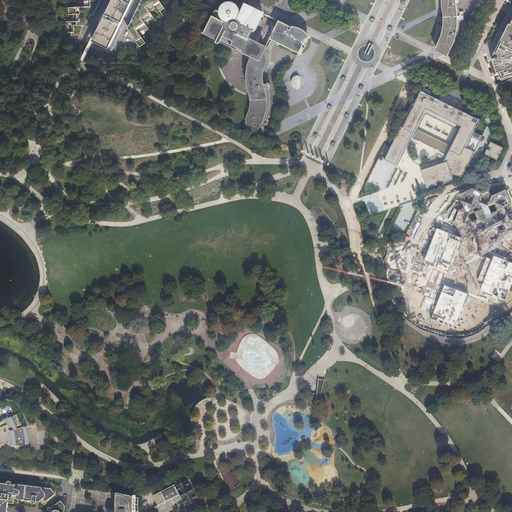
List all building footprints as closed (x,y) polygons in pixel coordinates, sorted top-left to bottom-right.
[(101,0),(84,0),(85,6),(69,7),(69,14),(74,14),(74,21),(66,21),(67,28),(69,28),(69,33),(66,33),(66,36),(70,36),(79,35),(86,20),(88,20),(91,13),(95,12),(101,0)] [(109,0),(109,2),(102,15),(91,37),(110,46),(121,24),(122,21),(124,18),(132,2),(132,0),(109,0)] [(141,0),(129,26),(127,29),(134,40),(139,47),(145,43),(138,32),(144,29),(145,30),(147,28),(144,22),(150,18),(150,19),(153,17),(150,12),(155,8),(158,12),(164,8),(158,0),(141,0)] [(443,0),(444,3),(444,9),(445,12),(445,16),(445,20),(445,25),(444,29),(443,32),(441,37),(440,39),(439,40),(438,42),(435,46),(445,51),(448,53),(450,49),(452,46),(454,42),(455,41),(456,38),(457,33),(459,28),(459,25),(459,22),(459,18),(459,13),(459,9),(458,6),(458,4),(458,3),(457,0),(443,0)] [(202,33),(219,41),(221,39),(227,42),(227,43),(230,44),(229,46),(250,57),(261,62),(265,52),(263,50),(259,49),(255,41),(251,37),(262,13),(244,4),(239,14),(238,14),(238,12),(238,11),(238,9),(237,8),(236,6),(235,4),(234,3),(233,2),(232,2),(230,1),(228,1),(227,1),(225,2),(223,2),(222,3),(221,4),(220,6),(220,7),(219,7),(219,8),(219,9),(220,12),(219,12),(218,11),(217,11),(216,11),(215,11),(214,12),(214,13),(214,14),(213,15),(212,14),(202,33)] [(511,17),(509,23),(508,22),(503,32),(504,33),(495,52),(497,53),(495,57),(491,58),(495,72),(497,71),(499,78),(507,75),(507,77),(511,75),(511,58),(511,56),(511,54),(511,17)] [(274,28),(263,50),(265,52),(266,50),(271,39),(298,53),(307,34),(308,35),(307,33),(306,32),(304,30),(302,29),(300,28),(298,27),(296,26),(294,26),(293,26),(291,26),(290,27),(282,22),(281,24),(280,25),(279,25),(278,26),(277,26),(276,27),(275,28),(274,28)] [(256,134),(258,130),(260,130),(267,116),(267,114),(268,109),(269,105),(269,102),(270,99),(270,96),(270,94),(270,92),(269,89),(270,88),(270,87),(270,86),(270,85),(269,84),(268,84),(268,83),(267,82),(267,79),(267,78),(267,76),(267,73),(267,70),(268,69),(269,65),(269,63),(270,61),(270,60),(270,59),(269,58),(269,57),(269,55),(268,54),(268,53),(267,52),(267,51),(266,50),(265,52),(261,62),(250,57),(249,59),(248,61),(247,65),(246,69),(246,72),(245,76),(245,79),(246,82),(246,86),(246,87),(247,88),(248,90),(249,94),(249,95),(250,98),(250,100),(250,103),(250,105),(249,108),(249,111),(248,113),(246,118),(246,119),(246,121),(246,122),(246,124),(246,125),(247,127),(248,128),(250,130),(251,131),(253,132),(254,133),(256,134)] [(300,88),(302,87),(303,85),(304,83),(304,81),(303,79),(302,77),(301,76),(300,76),(297,75),(295,75),(294,76),(292,78),(291,79),(291,80),(290,82),(291,85),(292,86),(294,88),(296,88),(298,89),(300,88)] [(457,178),(462,176),(481,135),(474,131),(480,119),(419,90),(385,160),(397,166),(424,109),(461,126),(443,163),(421,171),(427,188),(453,179),(452,176),(457,178)] [(502,147),(490,141),(484,154),(497,159),(502,147)] [(511,203),(505,190),(491,196),(489,190),(482,193),(472,188),(459,194),(462,200),(455,219),(457,225),(460,234),(482,244),(488,242),(489,245),(502,240),(505,247),(511,243),(511,215),(507,214),(504,207),(511,203)] [(462,238),(437,228),(423,262),(449,272),(462,238)] [(449,272),(423,262),(413,268),(414,290),(437,304),(445,285),(470,295),(477,298),(480,290),(493,256),(489,245),(488,242),(482,244),(460,234),(462,238),(449,272)] [(511,283),(511,263),(493,256),(480,290),(506,300),(511,283)] [(470,295),(445,285),(437,304),(432,319),(457,329),(470,295)] [(325,384),(319,384),(318,397),(312,397),(313,408),(317,409),(317,403),(321,403),(322,399),(325,384)] [(0,448),(18,450),(19,445),(28,446),(27,425),(17,425),(9,415),(0,420),(0,448)] [(228,476),(234,473),(231,469),(226,472),(221,474),(223,479),(228,476)] [(229,490),(240,485),(234,473),(228,476),(223,479),(229,490)] [(174,482),(176,484),(176,486),(174,487),(174,488),(175,487),(178,493),(177,494),(179,494),(181,499),(180,500),(181,501),(182,500),(185,506),(184,506),(184,507),(200,499),(188,475),(183,478),(183,477),(184,477),(183,476),(174,481),(174,482)] [(64,511),(66,504),(60,498),(57,501),(50,507),(49,511),(7,511),(8,503),(8,502),(13,498),(14,498),(15,498),(16,498),(24,499),(28,499),(32,500),(32,501),(33,501),(33,502),(34,502),(35,501),(36,500),(43,501),(45,501),(53,494),(56,492),(51,487),(48,487),(32,485),(31,485),(1,481),(0,481),(0,511),(64,511)] [(176,484),(153,496),(158,505),(155,507),(157,511),(167,511),(176,508),(174,504),(180,500),(181,499),(179,494),(177,494),(178,493),(175,487),(174,488),(174,487),(176,486),(176,484)] [(138,511),(138,506),(138,498),(116,495),(115,503),(115,507),(115,511),(138,511)]
